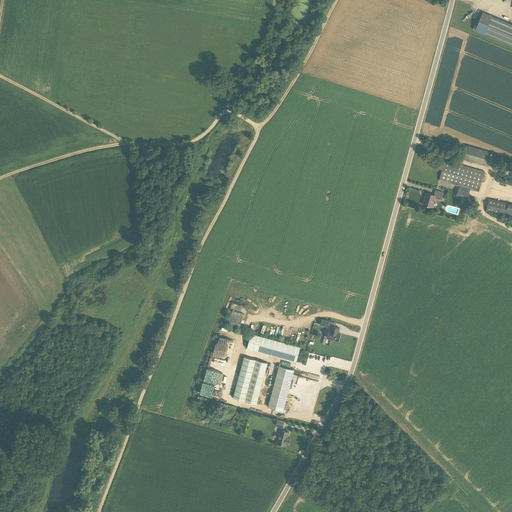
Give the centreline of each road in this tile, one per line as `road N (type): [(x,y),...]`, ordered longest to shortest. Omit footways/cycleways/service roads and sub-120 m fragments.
road 1 (tertiary): [(273,511),(355,359),(452,0)]
road 2 (track): [(260,127),(181,294),(97,511)]
road 3 (track): [(260,127),(228,111),(188,142),(98,147),(0,176)]
road 4 (track): [(334,0),(260,127)]
road 5 (track): [(129,143),(0,75)]
road 6 (track): [(511,236),(468,215),(464,229),(395,209)]
